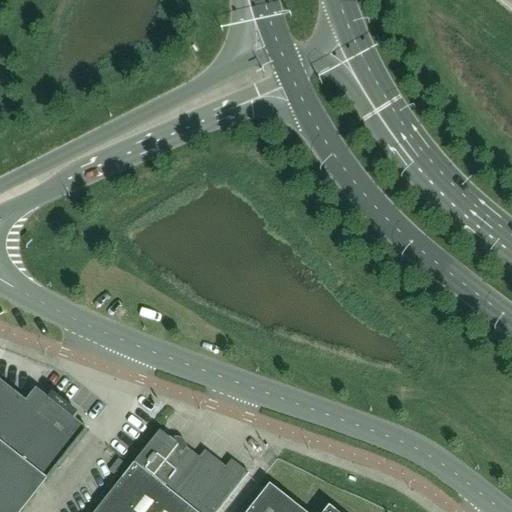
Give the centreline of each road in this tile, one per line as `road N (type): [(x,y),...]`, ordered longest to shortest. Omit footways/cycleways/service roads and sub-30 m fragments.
road 1 (tertiary): [(499,511),(434,462),(382,435),(97,327),(0,276)]
road 2 (primary): [(294,78),(327,145),(379,210),(511,319)]
road 3 (tertiary): [(19,189),(69,181),(294,78)]
road 4 (tertiary): [(282,52),(58,157),(19,189)]
road 5 (primary): [(511,237),(426,154),(352,36)]
